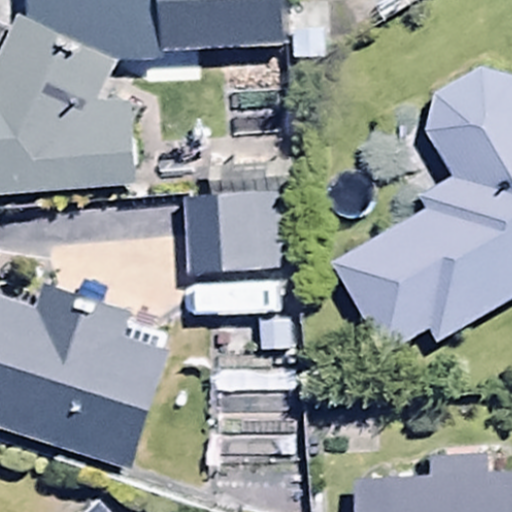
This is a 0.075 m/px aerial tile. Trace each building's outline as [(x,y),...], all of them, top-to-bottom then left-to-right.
[(285,0),(189,0),(192,59),(287,55),(285,0)] [(0,208),(138,198),(132,114),(96,116),(117,75),(22,29),(0,75),(0,208)] [(427,220),(336,276),(388,365),(432,340),(439,352),(511,309),(511,86),(486,79),(438,102),(428,143),(456,189),(420,209),(427,220)] [(294,203),(190,206),(192,288),(296,285),(294,203)] [(0,309),(0,438),(138,482),(174,368),(127,353),(137,321),(50,293),(40,323),(0,309)] [(288,301),(195,302),(195,332),(262,333),(262,369),(289,368),(288,301)] [(435,491),(361,492),(361,511),(511,511),(511,480),(493,481),(492,461),(433,465),(435,491)]
